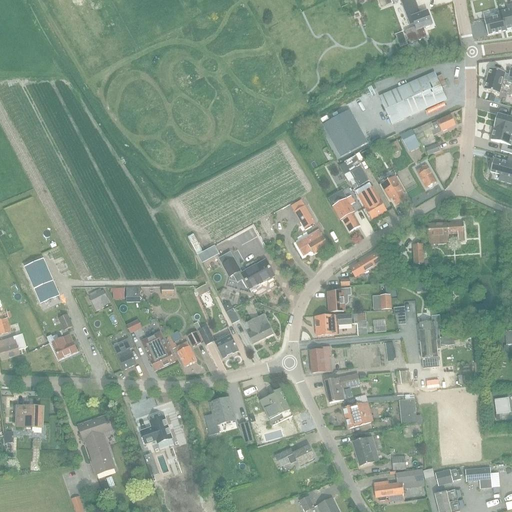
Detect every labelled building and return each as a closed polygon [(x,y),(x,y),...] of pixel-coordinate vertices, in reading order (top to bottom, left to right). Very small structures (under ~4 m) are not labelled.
[(414,0),(411,0),(402,3),(410,25),(414,23),(416,28),(406,32),(410,42),(409,43),(410,44),(426,37),(423,28),(425,27),(425,28),(430,26),(432,25),(427,12),(420,15),(414,0)] [(507,11),(501,12),(505,31),(511,29),(511,12),(510,5),(506,6),(507,11)] [(497,17),(484,20),(488,35),(505,31),(501,12),(496,13),(497,17)] [(490,69),(484,90),(499,94),(503,80),(507,81),(506,83),(511,84),(511,68),(510,68),(509,75),(505,74),(505,73),(490,69)] [(434,73),(379,97),(382,102),(388,117),(392,124),(446,100),(434,73)] [(351,111),(323,125),(340,156),(367,142),(351,111)] [(494,128),(511,132),(511,111),(510,118),(498,115),(497,115),(494,128)] [(437,122),(432,124),(431,122),(413,130),(415,136),(433,127),(434,130),(431,131),(433,135),(441,132),(455,126),(451,115),(437,121),(437,122)] [(511,141),(511,140),(511,132),(494,128),(490,140),(491,140),(490,141),(502,144),(501,151),(511,154),(511,141)] [(400,135),(406,147),(417,141),(411,130),(400,135)] [(401,150),(396,141),(389,145),(394,154),(401,150)] [(387,142),(381,145),(383,151),(384,153),(390,150),(387,142)] [(425,148),(428,156),(440,152),(438,144),(425,148)] [(366,151),(368,157),(383,151),(381,145),(366,151)] [(358,154),(354,157),(361,167),(363,166),(361,163),(363,162),(358,154)] [(354,179),(349,182),(354,190),(369,181),(361,167),(354,157),(354,156),(344,162),(354,179)] [(511,183),(511,158),(508,157),(506,163),(505,163),(494,160),(490,172),(500,175),(498,181),(511,185),(511,183)] [(426,166),(416,172),(426,189),(428,188),(429,188),(430,188),(431,188),(431,187),(432,187),(432,186),(433,186),(433,185),(436,183),(426,166)] [(392,200),(396,206),(406,200),(402,194),(404,192),(395,176),(380,184),(390,201),(392,200)] [(373,188),(358,196),(363,205),(372,220),(387,212),(377,196),(373,188)] [(351,196),(333,207),(341,221),(342,220),(350,233),(360,227),(353,213),(355,212),(350,205),(355,202),(351,196)] [(301,200),(291,206),(304,229),(315,224),(301,200)] [(449,243),(448,235),(457,234),(458,241),(464,241),(463,223),(447,224),(447,223),(427,225),(429,244),(449,243)] [(296,243),(303,255),(311,251),(313,254),(328,245),(319,230),(296,243)] [(413,245),(414,265),(424,265),(423,245),(413,245)] [(202,253),(197,256),(202,263),(219,254),(214,246),(202,253)] [(240,271),(230,253),(220,259),(230,277),(240,271)] [(350,269),(355,278),(381,262),(380,260),(376,253),(350,269)] [(43,260),(25,268),(41,304),(59,296),(43,260)] [(241,274),(252,293),(260,288),(260,286),(260,285),(266,281),(268,282),(273,279),(273,278),(274,277),(265,261),(241,274)] [(205,284),(196,289),(199,296),(209,291),(205,284)] [(162,296),(174,296),(174,287),(162,287),(162,296)] [(124,289),(111,289),(111,292),(113,292),(113,299),(124,298),(124,289)] [(126,290),(126,300),(140,300),(139,289),(126,290)] [(348,303),(347,296),(351,295),(350,289),(338,290),(338,292),(328,292),(329,312),(344,312),(344,305),(346,304),(348,303)] [(100,290),(89,295),(90,298),(89,299),(92,305),(100,301),(104,307),(110,304),(103,291),(101,292),(100,290)] [(380,296),(381,311),(392,310),(391,295),(380,296)] [(229,302),(222,306),(226,313),(233,309),(229,302)] [(226,313),(232,325),(239,321),(233,309),(226,313)] [(315,317),(314,317),(314,318),(316,337),(333,335),(339,334),(338,326),(357,324),(357,321),(365,321),(364,313),(315,318),(315,317)] [(67,315),(59,319),(64,331),(73,327),(67,315)] [(273,334),(265,319),(263,316),(257,319),(247,324),(252,333),(248,334),(253,344),(273,334)] [(7,319),(0,320),(0,334),(11,332),(7,319)] [(138,320),(126,326),(130,334),(142,329),(138,320)] [(420,331),(419,331),(422,360),(427,359),(427,361),(422,362),(423,369),(439,367),(437,347),(455,345),(454,341),(474,338),(473,334),(440,338),(439,329),(435,330),(434,322),(419,323),(420,331)] [(198,332),(206,346),(215,341),(207,327),(198,332)] [(187,337),(192,347),(202,342),(197,332),(187,337)] [(147,355),(155,372),(175,362),(167,346),(166,346),(160,333),(141,343),(148,355),(147,355)] [(47,337),(50,344),(52,343),(60,360),(77,352),(69,335),(59,340),(57,335),(52,338),(51,335),(47,337)] [(13,338),(0,341),(0,359),(0,361),(15,356),(19,356),(17,350),(25,347),(21,336),(13,338)] [(215,344),(223,359),(239,351),(231,336),(215,344)] [(169,337),(166,338),(169,343),(172,350),(176,348),(175,348),(177,347),(175,343),(173,344),(169,337)] [(129,350),(133,349),(128,339),(113,346),(117,356),(118,356),(125,370),(136,364),(129,350)] [(176,348),(185,367),(197,361),(187,342),(177,347),(175,348),(176,348)] [(320,350),(309,352),(311,374),(330,372),(328,356),(330,356),(329,347),(320,348),(320,350)] [(396,373),(398,385),(409,383),(407,371),(396,373)] [(341,389),(360,385),(358,374),(339,378),(324,381),(330,404),(344,400),(341,389)] [(261,401),(273,426),(293,416),(280,390),(274,393),(276,397),(272,398),(271,396),(261,401)] [(214,415),(204,417),(210,436),(219,433),(217,426),(235,421),(229,398),(211,403),(214,415)] [(508,398),(494,399),(496,414),(510,412),(508,398)] [(346,408),(343,408),(349,429),(373,423),(368,403),(364,404),(364,403),(357,405),(356,399),(344,402),(346,408)] [(400,401),(402,419),(417,418),(417,416),(416,416),(414,400),(405,401),(400,401)] [(31,425),(31,431),(33,433),(40,433),(41,408),(17,406),(15,427),(23,427),(23,424),(31,425)] [(104,434),(112,431),(107,416),(78,426),(95,475),(115,468),(104,434)] [(152,428),(141,432),(145,445),(156,441),(157,444),(158,444),(160,449),(173,445),(171,439),(172,439),(164,417),(149,422),(152,428)] [(254,442),(249,422),(239,425),(244,444),(254,442)] [(3,433),(5,444),(12,443),(11,436),(13,436),(12,432),(3,433)] [(374,463),(371,453),(374,452),(370,441),(368,442),(367,438),(353,442),(360,467),(374,463)] [(291,449),(275,456),(280,467),(290,463),(290,465),(297,461),(300,466),(314,459),(309,447),(294,454),(291,449)] [(152,461),(150,455),(144,457),(146,463),(152,461)] [(392,458),(393,470),(406,469),(405,457),(392,458)] [(432,469),(422,472),(424,479),(434,477),(432,469)] [(490,469),(465,471),(466,482),(479,481),(480,490),(491,489),(490,469)] [(387,499),(386,497),(404,495),(403,484),(424,481),(422,472),(422,470),(396,473),(397,484),(389,485),(388,482),(374,484),(376,498),(378,498),(378,500),(380,501),(385,500),(387,499)] [(450,471),(435,474),(438,487),(453,483),(452,482),(461,480),(459,471),(456,472),(456,470),(450,472),(450,471)] [(436,495),(438,504),(448,502),(449,503),(458,501),(455,490),(436,495)] [(300,501),(305,511),(314,508),(309,497),(300,501)] [(318,506),(321,511),(338,511),(332,499),(318,506)] [(448,502),(438,504),(439,511),(459,511),(460,511),(458,501),(449,503),(448,502)]
